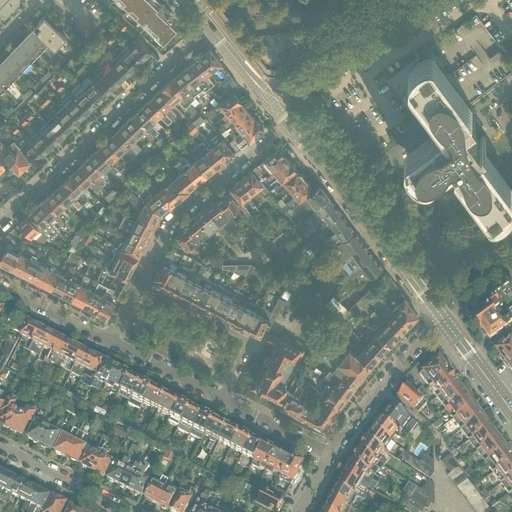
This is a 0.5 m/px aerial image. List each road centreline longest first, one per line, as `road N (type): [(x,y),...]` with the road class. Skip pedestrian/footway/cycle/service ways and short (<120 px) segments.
road 1 (residential): [(0,224),(211,30)]
road 2 (residential): [(137,286),(170,221),(288,130)]
road 3 (secondary): [(443,322),(327,165)]
road 4 (residential): [(219,398),(243,339),(137,286)]
road 5 (unclassified): [(277,97),(430,0)]
road 6 (residential): [(331,455),(378,388),(443,322)]
road 7 (residential): [(130,511),(0,443)]
road 8 (residential): [(331,455),(219,398)]
road 9 (residential): [(219,398),(109,342)]
road 10 (residential): [(109,342),(0,286)]
